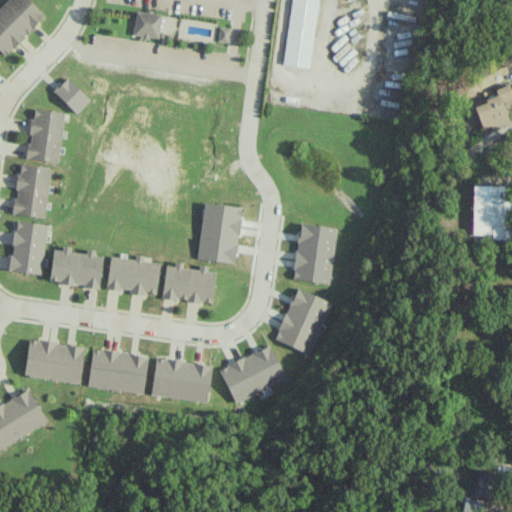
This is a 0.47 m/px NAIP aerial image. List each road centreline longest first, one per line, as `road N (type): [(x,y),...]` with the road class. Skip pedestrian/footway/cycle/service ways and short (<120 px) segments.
road 1 (residential): [(263,0),(246,155),(273,208),(257,303),(245,321),(209,334),(0,302)]
road 2 (residential): [(0,115),(20,80),(75,22),(81,0)]
